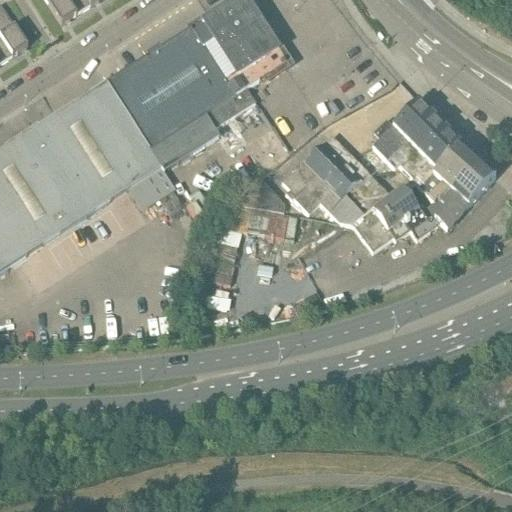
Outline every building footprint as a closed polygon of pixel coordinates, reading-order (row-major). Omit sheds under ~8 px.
[(243,0),(242,0),(21,142),(0,155),(0,274),(159,173),(161,176),(216,141),(212,134),(254,107),(245,94),(287,68),(243,0)] [(91,9),(84,0),(43,0),(62,28),(91,9)] [(84,0),(91,9),(104,0),(84,0)] [(0,67),(28,49),(1,7),(0,7),(0,67)] [(387,165),(391,161),(433,120),(419,105),(371,149),(387,165)] [(404,175),(446,134),(433,120),(391,161),(404,175)] [(420,191),(459,148),(446,134),(404,175),(415,186),(420,191)] [(350,231),(352,229),(390,200),(331,141),(306,167),(304,165),(282,187),(296,200),(293,204),(308,220),(320,209),(339,227),(350,231)] [(450,192),(476,164),(459,148),(420,191),(433,206),(450,192)] [(390,200),(352,229),(372,257),(393,242),(395,245),(410,234),(416,244),(435,232),(439,227),(447,234),(495,182),(476,164),(450,192),(433,206),(422,218),(403,191),(390,200)] [(284,208),(259,181),(228,189),(234,210),(283,218),(284,208)] [(310,315),(320,310),(315,299),(305,303),(310,315)]
